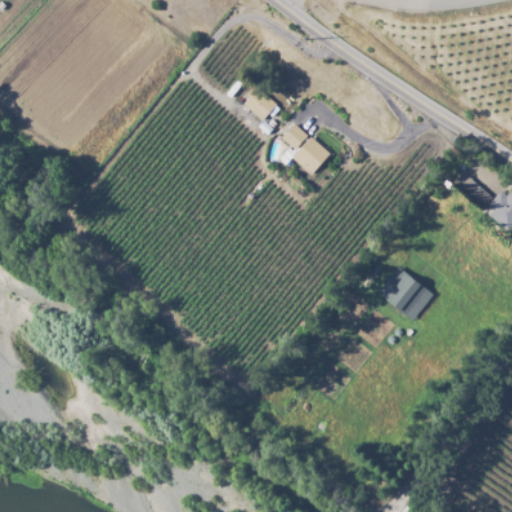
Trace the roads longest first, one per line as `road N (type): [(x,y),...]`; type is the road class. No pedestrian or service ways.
road 1 (tertiary): [(511,162),(276,0)]
road 2 (residential): [(390,511),(511,343)]
road 3 (residential): [(278,1),(458,0)]
road 4 (track): [(439,489),(511,387)]
